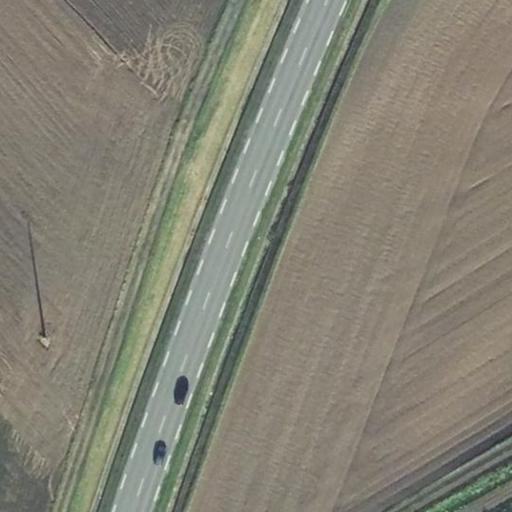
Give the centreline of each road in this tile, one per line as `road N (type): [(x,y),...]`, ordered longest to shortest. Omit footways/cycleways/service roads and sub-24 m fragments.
road 1 (primary): [(326,0),(228,239),(131,511)]
road 2 (track): [(59,511),(232,0)]
road 3 (track): [(511,446),(402,511)]
